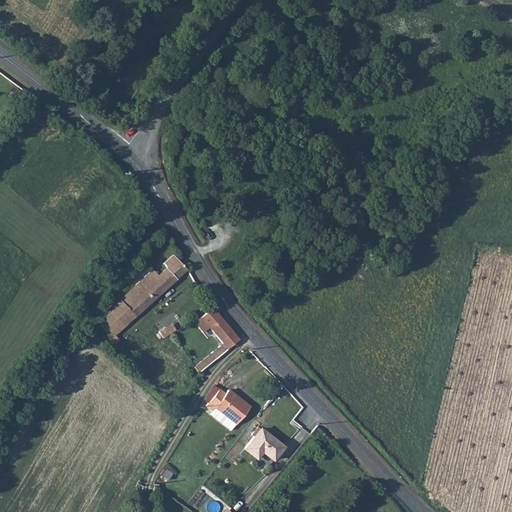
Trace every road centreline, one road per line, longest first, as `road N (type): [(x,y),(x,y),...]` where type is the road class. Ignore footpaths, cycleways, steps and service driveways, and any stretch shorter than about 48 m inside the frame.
road 1 (tertiary): [(424,511),(253,338),(127,150)]
road 2 (tertiary): [(127,150),(240,0)]
road 3 (unknown): [(148,488),(206,379),(253,338)]
road 4 (tertiary): [(127,150),(0,54)]
